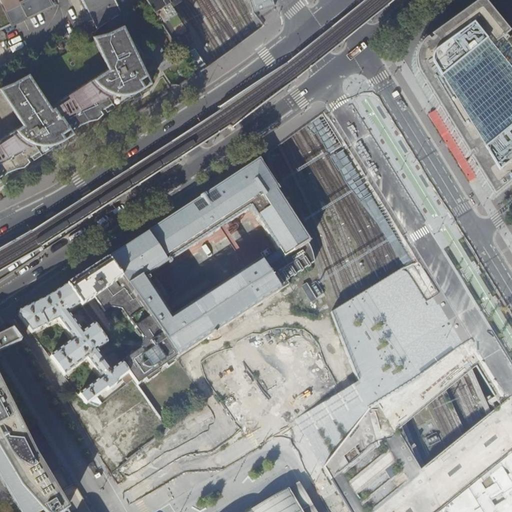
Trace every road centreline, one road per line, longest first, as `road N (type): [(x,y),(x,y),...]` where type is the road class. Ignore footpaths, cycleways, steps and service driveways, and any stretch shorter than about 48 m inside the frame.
road 1 (tertiary): [(325,75),(511,381)]
road 2 (primary): [(0,295),(201,165)]
road 3 (tertiary): [(361,47),(476,235)]
road 4 (primary): [(177,121),(0,226)]
road 5 (primary): [(302,30),(177,121)]
road 6 (primary): [(201,165),(325,75)]
